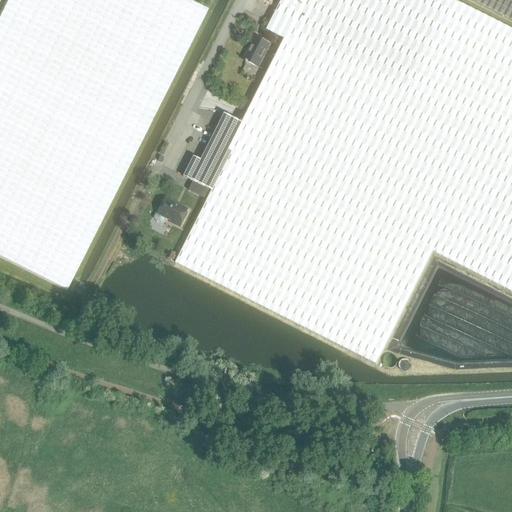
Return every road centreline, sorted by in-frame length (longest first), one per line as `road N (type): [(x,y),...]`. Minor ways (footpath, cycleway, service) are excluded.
road 1 (unclassified): [(153,173),(240,0)]
road 2 (tertiary): [(469,400),(424,403),(405,421),(408,487)]
